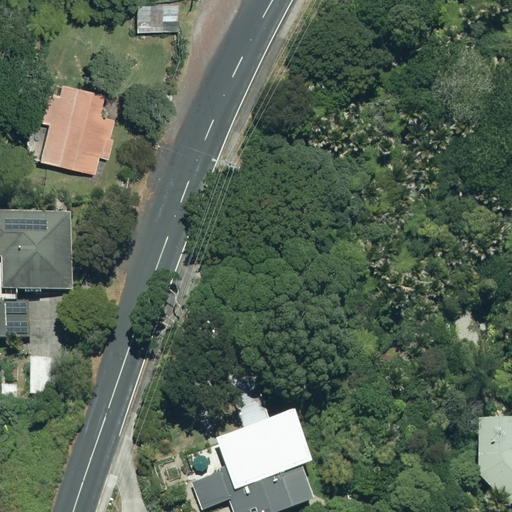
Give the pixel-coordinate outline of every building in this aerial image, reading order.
[(180,3),(150,3),(137,3),(137,32),(180,32),(180,3)] [(38,160),(94,173),(98,156),(108,158),(113,137),(110,137),(114,117),(99,113),(104,91),(60,82),(58,92),(47,90),(40,121),(46,122),(38,160)] [(0,286),(2,286),(2,290),(73,290),(73,212),(0,211),(0,286)] [(0,301),(0,337),(32,336),(29,300),(0,301)] [(366,335),(390,375),(408,364),(385,324),(366,335)] [(31,394),(51,395),(52,359),(31,358),(31,394)] [(2,398),(18,398),(18,386),(2,386),(2,398)] [(232,511),(282,511),(315,500),(303,467),(313,463),(295,411),(218,440),(228,467),(217,471),(218,474),(198,481),(208,510),(229,503),(232,511)] [(511,419),(475,419),(477,478),(510,505),(511,505),(511,419)]
